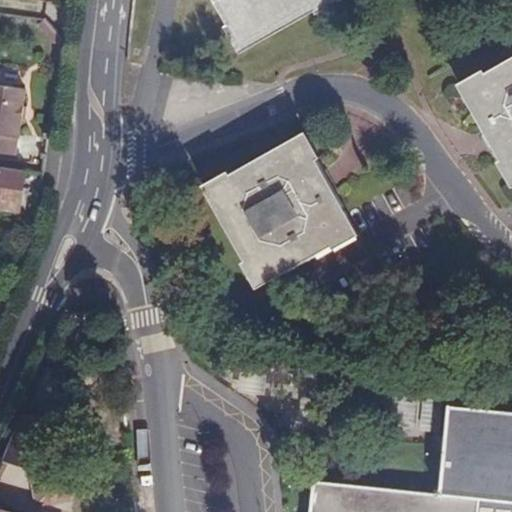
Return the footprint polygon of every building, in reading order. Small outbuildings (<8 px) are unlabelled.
[(212,0),(229,30),(225,32),(239,57),(315,12),(317,16),(343,1),(342,0),(212,0)] [(511,62),(490,75),(485,74),(463,88),(511,178),(511,62)] [(28,91),(0,87),(0,155),(16,158),(19,141),(20,141),(28,91)] [(364,238),(310,134),(210,188),(263,287),(337,247),(341,249),(364,238)] [(0,168),(0,211),(22,213),(28,172),(0,168)] [(0,307),(0,314),(5,318),(9,308),(1,304),(0,307)] [(244,357),(245,342),(212,339),(211,353),(244,357)] [(280,348),(256,345),(252,376),(277,379),(280,348)] [(310,355),(284,352),(278,400),(304,403),(310,355)] [(338,364),(313,361),(307,418),(332,421),(338,364)] [(367,372),(342,369),(336,422),(361,425),(367,372)] [(397,375),(370,373),(365,426),(392,429),(397,375)] [(426,382),(400,379),(395,429),(421,431),(426,382)] [(448,388),(429,385),(425,432),(444,434),(448,388)] [(499,505),(511,506),(511,418),(453,412),(444,494),(443,499),(480,503),(497,505),(499,505)] [(4,464),(33,473),(47,478),(45,455),(54,431),(26,419),(16,442),(4,464)] [(68,494),(68,484),(47,478),(33,473),(38,500),(68,494)] [(479,511),(480,503),(443,499),(316,487),(313,511),(479,511)] [(511,511),(511,506),(499,505),(497,505),(480,503),(479,511),(511,511)]
